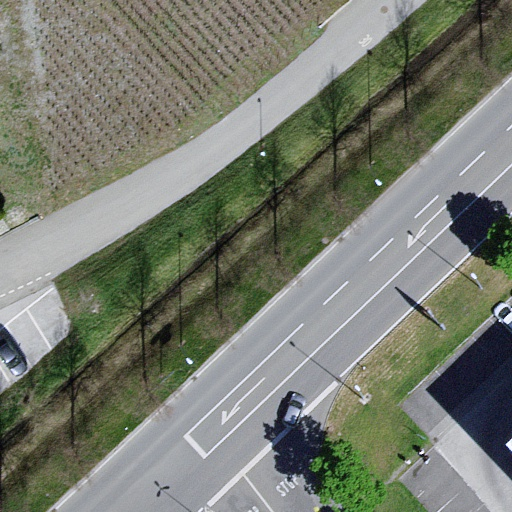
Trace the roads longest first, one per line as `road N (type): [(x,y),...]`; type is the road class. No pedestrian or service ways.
road 1 (residential): [(0,269),(220,144),(391,0)]
road 2 (primary): [(511,146),(213,430)]
road 3 (primary): [(213,430),(125,511)]
